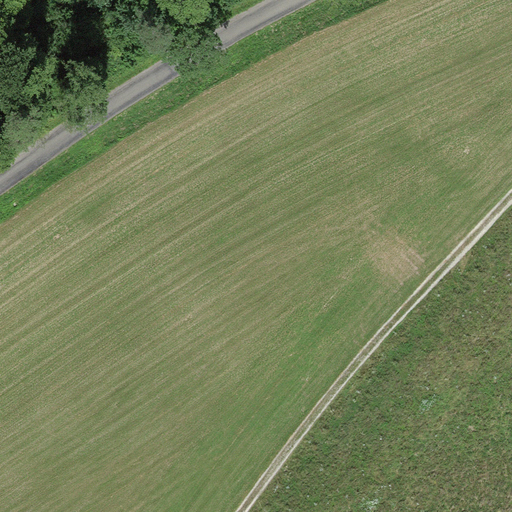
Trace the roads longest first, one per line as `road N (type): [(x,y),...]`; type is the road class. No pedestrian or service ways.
road 1 (track): [(245,511),(350,379),(511,201)]
road 2 (unclassified): [(302,0),(199,51),(0,184)]
